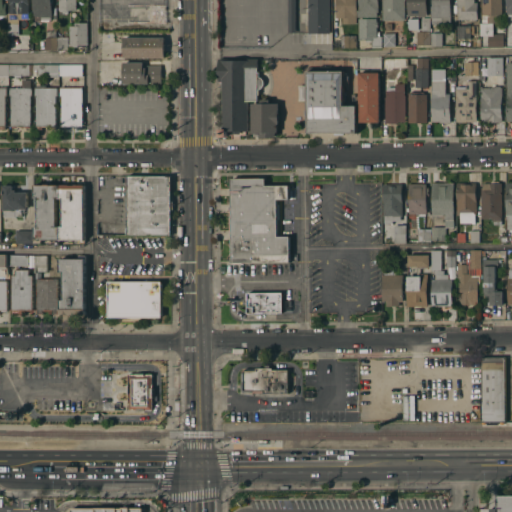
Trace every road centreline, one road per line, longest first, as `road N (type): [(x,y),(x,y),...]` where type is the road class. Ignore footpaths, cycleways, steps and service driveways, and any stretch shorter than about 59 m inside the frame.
road 1 (residential): [(511,155),(0,158)]
road 2 (residential): [(511,338),(0,340)]
road 3 (primary): [(194,341),(193,0)]
road 4 (primary): [(197,461),(27,464)]
road 5 (primary): [(359,461),(197,461)]
